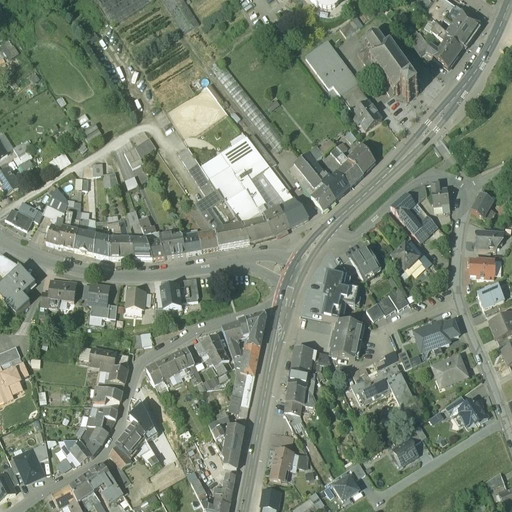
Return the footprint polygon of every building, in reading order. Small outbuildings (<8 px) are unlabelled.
[(153,0),(96,0),(114,28),(155,2),(153,0)] [(162,0),(184,36),(199,26),(183,0),(162,0)] [(307,0),(316,11),(319,9),(322,12),(327,13),(332,12),(336,10),(339,6),(340,2),(339,0),(307,0)] [(461,14),(441,0),(436,0),(424,16),(435,27),(438,30),(442,23),(451,29),(461,14)] [(451,29),(445,37),(448,39),(446,42),(461,53),(479,27),(461,14),(451,29)] [(352,22),(359,31),(363,28),(356,19),(352,22)] [(352,22),(348,25),(348,26),(354,34),(359,31),(352,22)] [(354,34),(348,26),(339,32),(345,40),(354,34)] [(438,30),(435,27),(429,36),(443,46),(446,41),(446,42),(448,39),(445,37),(438,30)] [(408,71),(402,64),(404,63),(403,61),(401,62),(396,55),(398,54),(397,53),(395,54),(390,47),(391,46),(390,44),(389,45),(388,44),(386,45),(387,46),(385,48),(381,42),(382,41),(382,40),(380,41),(378,38),(379,37),(377,36),(377,37),(372,37),(372,35),(370,35),(371,37),(367,39),(366,39),(365,40),(366,41),(365,45),(364,46),(364,48),(366,47),(368,49),(364,52),(363,50),(356,54),(358,56),(357,57),(363,66),(365,69),(369,75),(375,71),(387,88),(383,90),(389,99),(395,95),(396,97),(397,96),(396,94),(398,93),(399,94),(401,93),(405,99),(404,100),(405,102),(406,101),(407,101),(408,102),(409,101),(408,100),(409,100),(415,96),(414,96),(415,95),(416,97),(417,96),(416,94),(417,94),(416,94),(418,93),(417,91),(415,92),(414,91),(415,90),(416,88),(415,87),(413,86),(412,87),(411,86),(412,85),(411,84),(413,82),(414,83),(415,83),(414,81),(415,81),(420,77),(414,68),(410,71),(409,70),(408,71)] [(428,52),(417,37),(408,43),(420,60),(425,56),(428,52)] [(428,52),(425,56),(432,61),(447,72),(461,53),(446,42),(446,41),(443,46),(437,53),(430,48),(428,52)] [(10,42),(0,47),(0,49),(7,63),(18,57),(10,42)] [(358,87),(327,45),(305,60),(328,91),(332,88),(340,99),(356,88),(358,87)] [(210,70),(277,155),(288,147),(221,62),(210,70)] [(356,88),(340,99),(355,119),(352,120),(354,124),(357,122),(360,126),(365,133),(381,122),(356,88)] [(276,166),(253,137),(247,141),(262,161),(270,171),(273,168),(276,166)] [(149,140),(135,150),(140,161),(156,151),(149,140)] [(234,149),(249,170),(254,166),(262,161),(247,141),(234,149)] [(323,152),(333,147),(330,141),(320,147),(323,152)] [(27,143),(13,151),(18,158),(32,149),(27,143)] [(346,152),(342,146),(337,151),(342,156),(346,152)] [(362,148),(352,157),(353,158),(348,163),(350,166),(361,178),(374,166),(362,148)] [(247,171),(249,170),(234,149),(221,158),(230,171),(235,179),(242,174),(247,171)] [(316,149),(308,156),(315,165),(323,158),(316,149)] [(134,150),(124,155),(132,171),(143,166),(135,150),(134,150)] [(201,170),(188,150),(178,157),(198,188),(208,182),(201,170)] [(64,155),(49,162),(55,174),(70,167),(64,155)] [(315,165),(308,156),(300,162),(306,169),(315,180),(316,181),(323,175),(315,165)] [(221,158),(201,170),(208,182),(209,183),(230,171),(221,158)] [(348,163),(345,159),(341,163),(347,169),(350,166),(348,163)] [(29,161),(19,168),(22,173),(32,167),(29,161)] [(270,171),(262,161),(254,166),(262,176),(274,192),(282,187),(270,171)] [(300,162),(295,165),(300,171),(301,173),(306,169),(300,162)] [(102,166),(92,167),(93,179),(103,178),(102,166)] [(262,176),(254,166),(249,170),(256,179),(262,176)] [(347,169),(338,178),(349,191),(363,179),(361,178),(350,166),(347,169)] [(5,167),(0,169),(0,186),(8,198),(20,190),(5,167)] [(297,200),(273,168),(270,171),(282,187),(294,202),(294,203),(297,200)] [(315,180),(306,169),(301,173),(299,174),(308,186),(315,180)] [(235,179),(230,171),(209,183),(216,195),(223,205),(224,203),(242,190),(235,179)] [(254,181),(247,171),(242,174),(249,184),(254,181)] [(242,174),(235,179),(242,190),(245,193),(252,188),(249,184),(242,174)] [(336,176),(331,181),(329,179),(327,180),(323,175),(316,181),(321,187),(322,189),(323,190),(335,204),(349,191),(338,178),(336,176)] [(316,181),(315,180),(308,186),(312,190),(316,191),(318,189),(321,187),(316,181)] [(74,181),(74,192),(87,192),(87,181),(74,181)] [(208,182),(198,188),(207,201),(216,195),(209,183),(208,182)] [(282,187),(274,192),(285,207),(294,202),(282,187)] [(266,208),(252,188),(245,193),(258,213),(263,210),(266,208)] [(424,188),(412,191),(411,192),(407,195),(417,207),(426,199),(424,188)] [(245,193),(242,190),(224,203),(225,204),(240,228),(241,228),(263,221),(262,220),(258,213),(245,193)] [(335,204),(323,190),(321,192),(310,201),(322,215),(335,204)] [(67,209),(56,191),(47,207),(66,216),(67,209)] [(439,193),(431,194),(433,210),(441,210),(442,215),(449,214),(447,193),(439,193)] [(207,201),(195,209),(197,212),(204,222),(213,235),(216,235),(225,232),(211,214),(216,210),(225,204),(224,203),(223,205),(216,195),(207,201)] [(498,200),(490,195),(487,200),(492,203),(496,205),(498,200)] [(480,196),(470,213),(482,221),(488,210),(492,203),(487,200),(480,196)] [(405,197),(390,210),(420,245),(427,239),(427,238),(437,229),(428,219),(419,228),(407,214),(414,208),(405,197)] [(285,207),(276,212),(287,232),(308,221),(294,203),(294,202),(285,207)] [(225,204),(216,210),(220,216),(227,226),(225,227),(227,232),(240,228),(225,204)] [(499,219),(508,218),(508,205),(499,205),(499,219)] [(37,213),(23,206),(18,215),(12,227),(27,234),(32,223),(37,213)] [(66,216),(47,207),(43,216),(42,218),(53,222),(58,224),(64,226),(65,221),(66,216)] [(267,217),(263,210),(258,213),(262,220),(267,217)] [(488,210),(482,221),(488,225),(491,221),(495,214),(488,210)] [(12,212),(5,223),(12,227),(18,215),(12,212)] [(204,222),(197,212),(192,216),(198,226),(204,222)] [(267,217),(262,220),(263,221),(273,239),(287,232),(276,212),(267,217)] [(37,213),(32,223),(38,226),(42,218),(43,216),(37,213)] [(137,220),(128,223),(130,229),(133,228),(139,226),(139,223),(137,220)] [(148,220),(139,223),(139,226),(142,232),(151,229),(148,220)] [(71,222),(65,221),(64,226),(63,231),(70,233),(71,222)] [(263,221),(241,228),(250,246),(268,240),(273,239),(263,221)] [(213,235),(204,222),(198,226),(205,236),(207,236),(213,235)] [(139,226),(133,228),(137,237),(143,236),(142,232),(139,226)] [(151,229),(142,232),(143,236),(145,240),(152,238),(156,236),(153,228),(151,229)] [(225,232),(216,235),(219,251),(250,246),(241,228),(240,228),(227,232),(225,232)] [(56,231),(52,230),(46,246),(58,250),(62,233),(56,231)] [(126,230),(120,231),(122,240),(128,241),(126,230)] [(70,233),(63,231),(62,233),(58,250),(74,254),(79,235),(70,233)] [(120,231),(113,232),(115,240),(122,240),(120,231)] [(84,236),(79,235),(74,254),(93,259),(96,239),(87,237),(86,236),(84,236)] [(179,235),(159,239),(160,245),(165,262),(186,258),(182,241),(179,235)] [(208,238),(198,240),(198,238),(182,241),(186,258),(219,251),(216,235),(213,235),(207,236),(208,238)] [(485,237),(484,237),(484,238),(478,238),(477,241),(476,241),(475,251),(496,252),(497,248),(502,249),(503,238),(485,237)] [(152,238),(145,240),(146,243),(147,246),(152,244),(154,243),(152,238)] [(102,240),(96,239),(93,259),(109,263),(110,243),(110,242),(102,240)] [(115,240),(114,240),(114,242),(110,243),(109,263),(121,263),(122,240),(115,240)] [(128,241),(122,240),(121,263),(133,263),(133,243),(129,243),(129,241),(128,241)] [(146,243),(133,243),(133,263),(152,264),(147,246),(146,243)] [(160,245),(153,246),(152,244),(147,246),(152,264),(165,262),(160,245)] [(421,258),(410,245),(407,248),(407,250),(417,262),(421,266),(425,270),(429,266),(421,258)] [(402,251),(391,261),(403,274),(406,272),(417,262),(407,250),(407,248),(402,248),(402,251)] [(367,251),(349,262),(356,273),(362,283),(379,273),(367,251)] [(19,269),(1,258),(0,258),(0,274),(7,283),(20,271),(19,269)] [(417,262),(406,272),(410,276),(421,266),(417,262)] [(350,263),(340,269),(347,279),(356,273),(350,263)] [(493,264),(479,263),(479,264),(471,264),(470,278),(477,278),(477,281),(488,281),(488,279),(493,279),(494,271),(493,271),(493,264)] [(339,268),(327,275),(347,279),(340,269),(339,268)] [(7,283),(0,289),(0,300),(2,303),(4,302),(18,317),(30,307),(23,299),(35,288),(20,271),(7,283)] [(345,290),(347,279),(327,275),(323,292),(325,292),(323,302),(325,302),(322,320),(336,323),(339,324),(343,306),(346,307),(355,309),(359,293),(345,290)] [(194,283),(161,288),(161,292),(160,293),(163,312),(163,313),(172,312),(181,311),(180,306),(197,304),(194,283)] [(76,287),(53,284),(51,296),(50,312),(59,313),(60,304),(74,306),(76,287)] [(108,291),(91,289),(89,309),(94,310),(102,310),(106,311),(108,291)] [(498,290),(480,299),(481,302),(479,303),(484,313),(497,307),(504,304),(498,290)] [(409,308),(399,292),(389,299),(399,314),(409,308)] [(145,296),(127,294),(126,312),(133,312),(133,311),(137,311),(139,313),(141,313),(143,311),(144,308),(145,296)] [(51,296),(43,295),(40,310),(50,312),(51,296)] [(385,320),(395,314),(387,301),(377,308),(384,319),(385,320)] [(497,307),(484,313),(487,319),(500,313),(497,307)] [(377,308),(366,315),(373,326),(384,319),(377,308)] [(102,310),(94,310),(93,312),(91,332),(99,331),(102,310)] [(163,312),(155,312),(154,326),(174,319),(172,312),(163,313),(163,312)] [(500,313),(487,319),(489,325),(502,319),(500,313)] [(502,319),(489,325),(496,343),(508,338),(511,336),(511,317),(511,315),(502,319)] [(263,316),(245,322),(248,338),(249,348),(249,349),(260,350),(266,319),(263,316)] [(245,322),(222,330),(227,345),(235,343),(246,339),(248,338),(245,322)] [(453,322),(442,326),(448,341),(458,337),(453,322)] [(336,323),(331,348),(334,349),(339,324),(336,323)] [(363,329),(339,324),(334,349),(331,348),(329,358),(356,363),(363,329)] [(441,324),(414,334),(421,356),(449,345),(448,341),(442,326),(441,324)] [(218,338),(194,349),(200,358),(201,357),(202,359),(205,358),(207,357),(209,360),(223,351),(218,338)] [(508,338),(496,343),(499,349),(510,344),(508,338)] [(239,358),(235,343),(227,345),(234,364),(237,364),(236,359),(239,358)] [(260,350),(249,349),(249,348),(246,348),(242,363),(241,371),(240,375),(248,377),(254,379),(260,350)] [(16,350),(0,357),(0,369),(20,360),(16,350)] [(309,352),(294,350),(291,372),(308,375),(310,361),(308,361),(309,352)] [(511,350),(502,355),(508,369),(511,367),(511,350)] [(223,351),(209,360),(210,361),(207,362),(209,367),(212,365),(215,370),(222,366),(229,362),(223,351)] [(115,356),(93,352),(90,368),(101,370),(100,373),(105,374),(106,368),(112,369),(116,370),(117,367),(114,366),(115,356)] [(187,352),(180,354),(188,369),(194,367),(187,352)] [(326,356),(309,352),(308,361),(310,361),(328,364),(328,360),(326,356)] [(188,369),(180,354),(170,360),(178,374),(184,371),(187,369),(188,369)] [(406,354),(398,357),(402,366),(405,374),(412,370),(406,354)] [(397,355),(392,357),(398,368),(402,366),(398,357),(397,355)] [(129,359),(115,356),(114,366),(117,367),(127,369),(129,359)] [(392,357),(377,365),(382,375),(395,368),(396,369),(398,368),(392,357)] [(458,359),(432,370),(436,379),(438,378),(443,390),(467,380),(458,359)] [(170,360),(155,367),(163,383),(164,384),(170,380),(179,376),(178,374),(170,360)] [(237,364),(234,364),(235,373),(241,371),(242,363),(237,364)] [(222,366),(215,370),(220,378),(225,375),(227,374),(222,366)] [(2,376),(0,376),(0,401),(3,401),(5,404),(12,401),(10,397),(21,393),(18,385),(20,384),(19,382),(27,378),(22,367),(2,376)] [(188,369),(187,369),(189,372),(188,372),(195,386),(202,383),(194,367),(188,369)] [(155,368),(146,372),(153,386),(154,388),(163,383),(159,376),(155,368)] [(367,382),(356,387),(365,405),(391,393),(401,413),(415,406),(396,369),(395,368),(382,375),(367,382)] [(116,370),(112,369),(111,375),(110,383),(110,384),(124,387),(128,373),(116,370)] [(308,375),(291,372),(288,387),(299,389),(299,390),(305,392),(308,375)] [(362,372),(351,378),(356,387),(367,382),(362,372)] [(225,375),(220,378),(218,379),(219,384),(228,379),(225,375)] [(316,378),(314,376),(308,375),(305,392),(310,393),(311,396),(313,397),(316,378)] [(179,376),(170,380),(173,388),(183,383),(179,376)] [(207,392),(220,384),(215,377),(202,384),(207,392)] [(254,379),(248,377),(245,392),(251,394),(254,379)] [(110,383),(105,382),(104,387),(99,385),(98,391),(100,391),(108,392),(123,394),(124,387),(110,384),(110,383)] [(299,389),(288,387),(286,405),(302,407),(303,407),(305,392),(299,390),(299,389)] [(108,392),(100,391),(98,407),(105,408),(106,402),(105,402),(108,392)] [(122,396),(108,392),(105,402),(106,402),(120,405),(122,396)] [(310,393),(305,392),(303,407),(317,409),(311,396),(310,393)] [(460,400),(446,410),(452,419),(460,414),(466,410),(460,400)] [(466,410),(460,414),(461,418),(460,419),(465,428),(467,427),(469,430),(478,424),(479,426),(487,421),(476,404),(473,406),(472,405),(471,406),(472,407),(469,409),(468,408),(468,409),(466,410)] [(302,407),(286,405),(284,419),(285,419),(284,419),(289,419),(289,417),(300,419),(302,407)] [(133,425),(142,436),(144,438),(146,436),(148,438),(151,436),(155,433),(143,408),(129,419),(133,425)] [(248,410),(242,409),(240,419),(247,420),(248,410)] [(95,427),(94,430),(102,431),(103,424),(104,420),(107,412),(99,410),(96,420),(95,427)] [(117,414),(107,412),(104,420),(115,423),(117,414)] [(440,417),(430,424),(433,429),(443,422),(440,417)] [(289,419),(284,419),(285,419),(289,427),(291,426),(293,425),(289,419)] [(224,424),(216,427),(219,435),(227,431),(224,424)] [(142,436),(133,425),(121,440),(122,441),(135,452),(144,441),(143,440),(144,438),(142,436)] [(219,435),(216,427),(209,430),(212,437),(216,446),(223,443),(219,435)] [(419,429),(414,432),(422,443),(426,441),(419,429)] [(108,436),(98,430),(90,442),(101,449),(108,436)] [(230,430),(228,430),(228,434),(227,440),(242,442),(244,433),(230,430)] [(422,443),(414,432),(406,437),(409,443),(410,443),(414,448),(422,443)] [(184,445),(192,441),(188,433),(180,438),(184,445)] [(294,440),(284,438),(281,449),(291,451),(294,440)] [(242,442),(227,440),(227,442),(223,462),(225,465),(224,470),(224,471),(236,474),(242,442)] [(135,452),(122,441),(116,449),(128,460),(135,452)] [(101,449),(90,442),(85,449),(93,459),(101,449)] [(223,443),(216,446),(216,447),(215,448),(217,452),(218,455),(222,461),(223,462),(227,442),(223,443)] [(77,444),(65,443),(67,448),(70,454),(79,447),(77,444)] [(409,443),(393,453),(402,469),(417,459),(412,452),(414,448),(410,443),(409,443)] [(85,449),(81,444),(79,447),(70,454),(81,466),(93,459),(85,449)] [(33,453),(38,466),(49,461),(46,446),(32,452),(32,453),(33,453)] [(131,465),(116,449),(109,458),(117,468),(121,472),(131,465)] [(150,452),(140,459),(147,467),(156,460),(152,455),(150,452)] [(294,456),(276,452),(272,470),(284,472),(290,474),(290,473),(296,474),(297,472),(296,472),(296,460),(293,459),(294,456)] [(20,475),(26,487),(44,479),(38,466),(33,453),(32,453),(14,461),(15,462),(20,475)] [(15,477),(20,475),(15,462),(9,465),(12,470),(15,477)] [(57,469),(62,477),(73,470),(67,462),(57,469)] [(108,474),(102,467),(83,480),(94,495),(100,490),(104,487),(108,493),(116,487),(108,474)] [(359,467),(349,473),(356,483),(365,478),(359,467)] [(117,468),(108,474),(116,487),(120,493),(131,486),(121,472),(117,468)] [(5,477),(12,490),(19,486),(15,477),(12,470),(4,474),(5,477)] [(284,472),(272,470),(270,482),(281,484),(284,472)] [(186,479),(189,486),(197,483),(194,476),(186,479)] [(499,476),(483,487),(486,494),(504,486),(499,476)] [(5,477),(0,480),(0,504),(16,497),(12,490),(5,477)] [(235,481),(226,479),(223,494),(232,495),(235,481)] [(83,480),(78,483),(78,484),(69,490),(76,503),(77,507),(94,495),(83,480)] [(334,490),(343,505),(359,495),(349,480),(334,490)] [(116,487),(108,493),(104,496),(102,497),(109,508),(123,498),(120,493),(116,487)] [(69,490),(52,499),(58,511),(68,507),(76,503),(69,490)] [(506,493),(498,497),(504,511),(505,511),(511,509),(511,493),(507,495),(506,493)] [(232,495),(223,494),(222,501),(219,500),(216,500),(215,506),(229,508),(232,495)] [(277,511),(280,497),(264,495),(260,511),(277,511)] [(310,502),(313,508),(316,511),(318,511),(324,509),(315,495),(308,500),(310,502)] [(307,511),(313,508),(310,502),(295,511),(307,511)] [(76,503),(68,507),(70,511),(80,511),(77,507),(76,503)]
